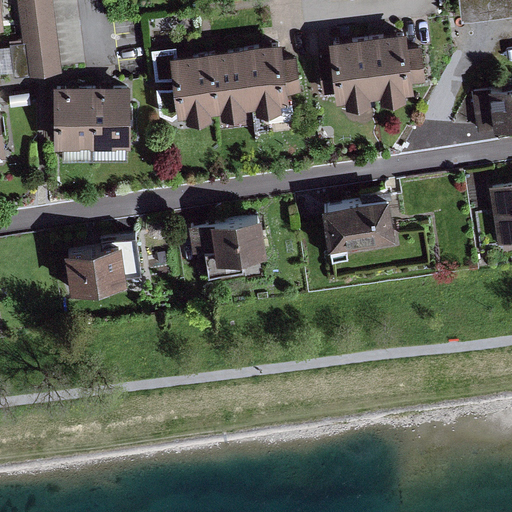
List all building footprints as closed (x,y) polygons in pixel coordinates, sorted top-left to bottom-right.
[(18,0),(23,40),(11,41),(15,74),(62,68),(53,0),(18,0)] [(511,5),(511,0),(462,0),(464,14),(511,7),(511,5)] [(407,26),(365,31),(373,91),(380,90),(381,97),(408,94),(407,88),(414,87),(413,78),(426,76),(422,42),(409,44),(407,26)] [(373,91),(365,31),(330,36),(332,52),(318,53),(323,91),(336,89),(337,97),(346,96),(346,103),(371,100),(369,91),(373,91)] [(282,37),(245,42),(252,102),(256,102),(257,109),(270,107),(272,124),(294,121),(292,104),(282,106),(281,99),(290,98),(282,37)] [(245,42),(208,46),(216,106),(221,106),(221,113),(248,109),(247,103),(252,102),(245,42)] [(177,43),(152,46),(156,77),(174,75),(174,83),(157,85),(160,111),(173,117),(178,112),(186,111),(187,117),(211,114),(210,108),(216,106),(208,46),(178,50),(177,43)] [(503,83),(473,88),(479,128),(511,122),(511,76),(502,78),(503,83)] [(130,80),(93,81),(94,143),(131,143),(130,80)] [(93,81),(54,81),(54,143),(94,143),(93,81)] [(29,90),(9,93),(11,104),(31,101),(29,90)] [(509,178),(488,182),(499,242),(511,240),(511,182),(510,183),(509,178)] [(389,192),(325,202),(333,256),(349,254),(347,240),(395,233),(389,192)] [(261,210),(211,218),(211,219),(216,245),(205,247),(209,273),(245,267),(242,253),(267,249),(261,210)] [(216,245),(211,219),(190,223),(193,248),(205,247),(216,245)] [(109,240),(65,247),(71,285),(130,276),(128,268),(141,266),(136,230),(108,234),(109,240)]
